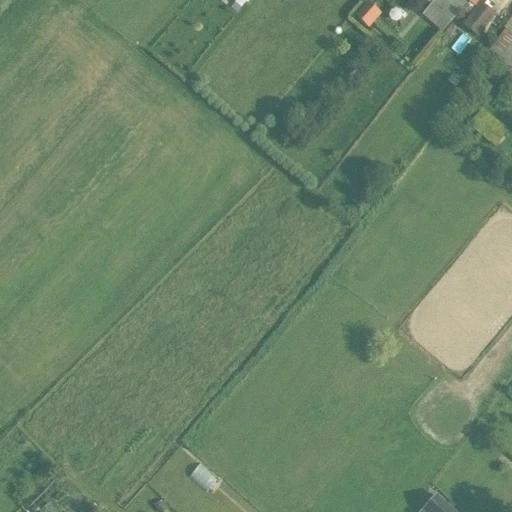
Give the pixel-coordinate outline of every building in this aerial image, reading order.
[(435,0),(428,9),(448,25),(466,3),(462,0),(435,0)] [(470,0),(468,3),(455,20),(478,38),(496,16),(480,3),(481,0),(470,0)] [(367,3),(354,17),(369,30),(381,15),(367,3)] [(511,34),(505,30),(488,52),(506,67),(511,59),(511,34)] [(450,73),(444,81),(453,87),(459,80),(450,73)] [(468,126),(494,148),(509,131),(482,109),(468,126)] [(193,473),(205,488),(215,480),(202,465),(193,473)] [(456,511),(435,493),(418,511),(456,511)]
